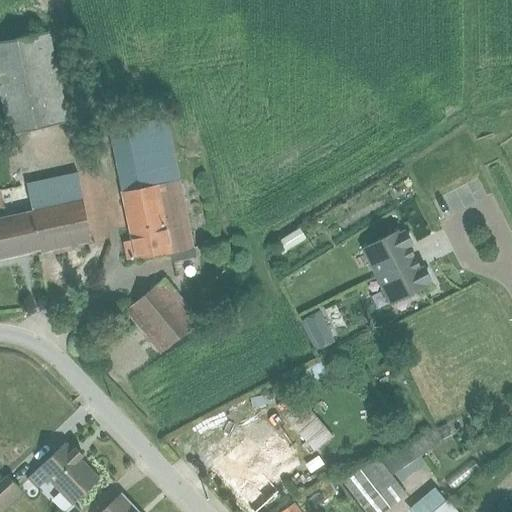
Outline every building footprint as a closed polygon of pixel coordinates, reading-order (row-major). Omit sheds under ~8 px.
[(73,134),(51,34),(0,44),(0,51),(21,145),(73,134)] [(361,222),(428,188),(418,168),(359,198),(361,203),(330,219),(343,245),(367,233),(361,222)] [(132,256),(194,245),(181,172),(120,183),(132,256)] [(0,257),(87,237),(76,188),(0,206),(0,257)] [(402,229),(362,248),(376,277),(416,257),(402,229)] [(291,245),(303,271),(336,255),(331,243),(325,246),(319,232),(291,245)] [(416,257),(376,277),(390,306),(430,286),(416,257)] [(220,336),(187,283),(145,309),(178,362),(220,336)] [(334,358),(352,351),(338,317),(320,324),(334,358)] [(284,423),(299,441),(313,429),(297,411),(284,423)] [(274,429),(261,450),(285,466),(299,445),(274,429)] [(73,503),(103,476),(68,437),(25,476),(37,489),(50,477),(73,503)] [(213,466),(254,511),(256,511),(280,491),(238,444),(213,466)] [(466,489),(495,471),(489,460),(460,478),(466,489)] [(382,511),(403,494),(378,467),(347,495),(362,511),(382,511)] [(26,478),(0,500),(0,511),(15,511),(39,492),(26,478)] [(142,511),(123,491),(99,511),(142,511)]
